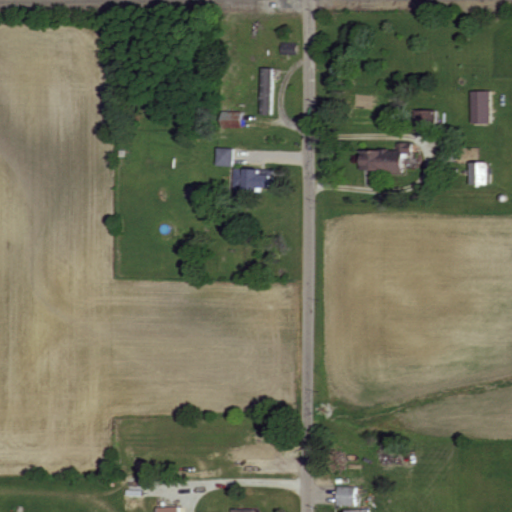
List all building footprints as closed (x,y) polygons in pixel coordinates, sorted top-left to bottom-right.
[(477,123),(498,123),(497,91),(477,91),(477,123)] [(229,119),(229,127),(248,128),(248,120),(229,119)] [(403,150),(371,150),(372,172),(415,171),(414,145),(402,145),(403,150)] [(240,166),(240,148),(223,148),(223,165),(240,166)] [(480,163),(480,186),(500,186),(500,162),(480,163)] [(271,169),(255,169),(255,190),(283,189),(283,175),(271,175),(271,169)] [(362,506),(363,487),(343,486),(342,506),(362,506)]
